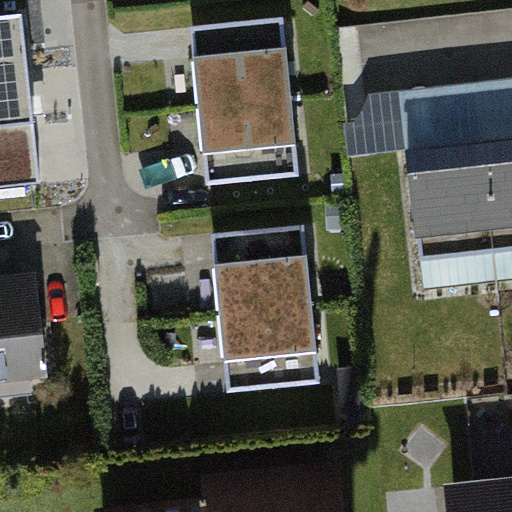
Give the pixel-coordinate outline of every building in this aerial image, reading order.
[(317,10),(204,22),(222,199),(335,187),(317,10)] [(37,13),(0,14),(0,194),(47,192),(37,13)] [(511,112),(423,122),(434,229),(511,220),(511,112)] [(333,218),(228,230),(247,399),(352,387),(333,218)] [(0,279),(0,413),(47,406),(44,383),(72,379),(57,271),(0,279)] [(442,333),(483,328),(478,289),(438,294),(442,333)] [(217,505),(158,511),(360,511),(354,459),(214,476),(217,505)] [(511,511),(511,494),(451,501),(452,511),(511,511)]
